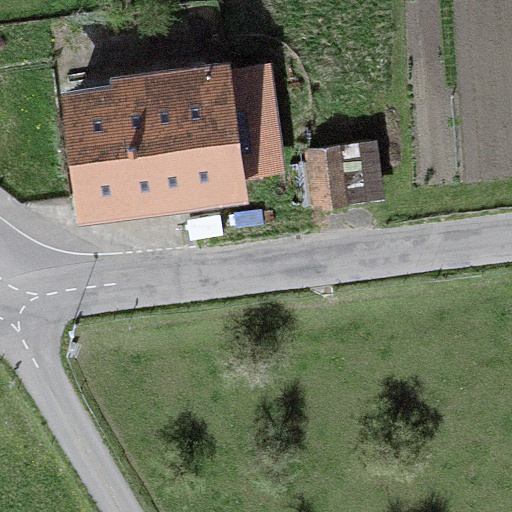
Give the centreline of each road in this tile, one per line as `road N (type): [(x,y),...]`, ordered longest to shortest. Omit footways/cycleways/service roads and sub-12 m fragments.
road 1 (unclassified): [(511,233),(0,300)]
road 2 (unclassified): [(0,302),(128,511)]
